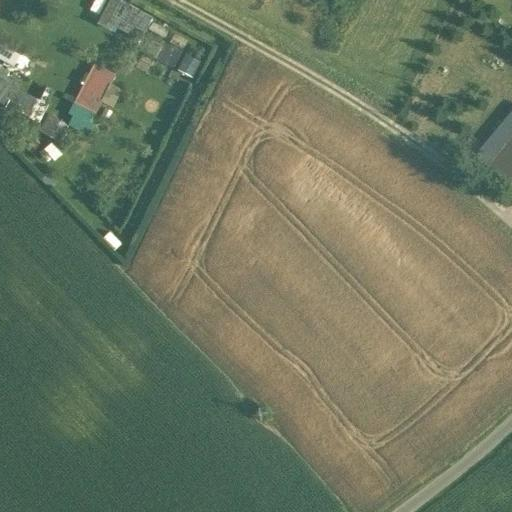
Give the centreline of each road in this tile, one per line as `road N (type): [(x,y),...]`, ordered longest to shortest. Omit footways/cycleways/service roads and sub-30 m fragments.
road 1 (track): [(511,216),(428,140),(215,23)]
road 2 (unclassified): [(401,511),(511,426)]
